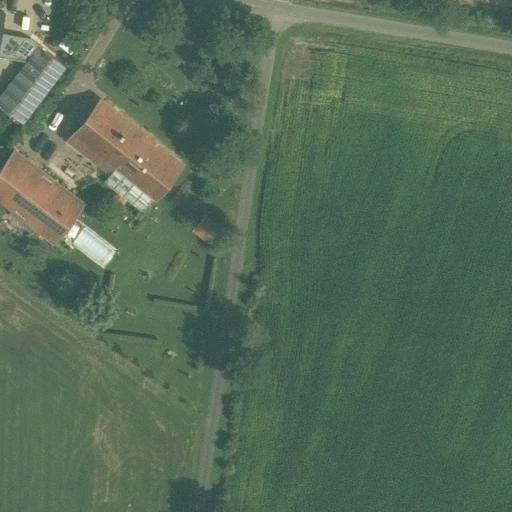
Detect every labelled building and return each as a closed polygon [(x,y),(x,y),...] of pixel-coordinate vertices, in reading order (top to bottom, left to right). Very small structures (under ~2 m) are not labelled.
[(30,38),(0,33),(0,56),(28,62),(39,47),(40,46),(30,38)] [(28,62),(3,94),(29,113),(65,66),(39,47),(28,62)] [(179,164),(100,103),(71,140),(112,172),(115,168),(153,198),(179,164)] [(83,204),(13,150),(0,167),(0,200),(54,242),(83,204)] [(142,212),(153,198),(115,168),(112,172),(104,182),(142,212)] [(193,231),(210,242),(221,225),(203,214),(193,231)]
